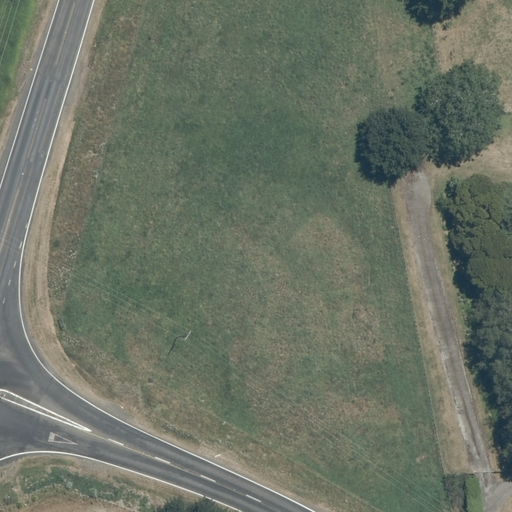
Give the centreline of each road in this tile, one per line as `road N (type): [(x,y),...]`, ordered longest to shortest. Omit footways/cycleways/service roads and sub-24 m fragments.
road 1 (unclassified): [(297,511),(217,472),(0,394)]
road 2 (primary): [(0,255),(76,0)]
